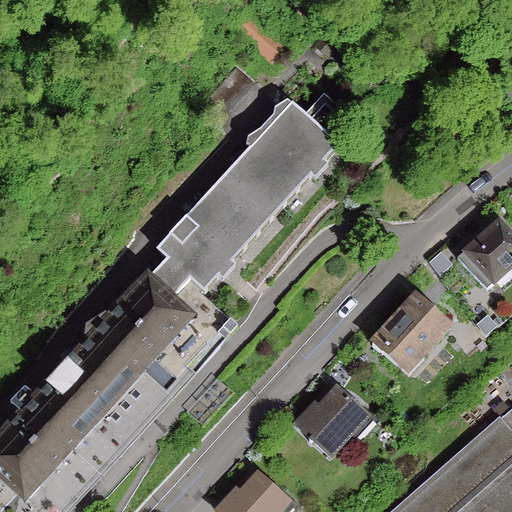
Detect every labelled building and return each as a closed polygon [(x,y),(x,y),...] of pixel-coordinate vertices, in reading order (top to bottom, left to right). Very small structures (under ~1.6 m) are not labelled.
[(511,0),(496,0),(502,8),(511,0)] [(247,15),(234,29),(270,63),(283,48),(247,15)] [(322,38),(313,47),(324,57),(333,48),(322,38)] [(234,73),(201,108),(216,122),(249,87),(234,73)] [(511,75),(497,87),(511,106),(511,75)] [(166,262),(151,276),(146,272),(107,314),(87,324),(84,339),(35,395),(25,387),(11,403),(20,412),(0,435),(0,511),(67,511),(237,328),(202,296),(219,276),(223,279),(236,264),(233,261),(311,174),(316,178),(327,166),(323,161),(339,144),(288,99),(275,107),(274,115),(261,128),(248,136),(246,146),(250,150),(155,252),(166,262)] [(511,243),(497,226),(457,261),(485,292),(511,267),(511,243)] [(414,298),(371,346),(401,373),(414,358),(419,362),(448,330),(414,298)] [(314,408),(295,429),(327,459),(365,418),(336,392),(324,405),(318,399),(312,406),(314,408)] [(498,420),(393,511),(511,511),(511,408),(499,421),(498,420)] [(235,494),(217,511),(279,511),(286,505),(257,478),(245,491),(239,485),(233,492),(235,494)]
